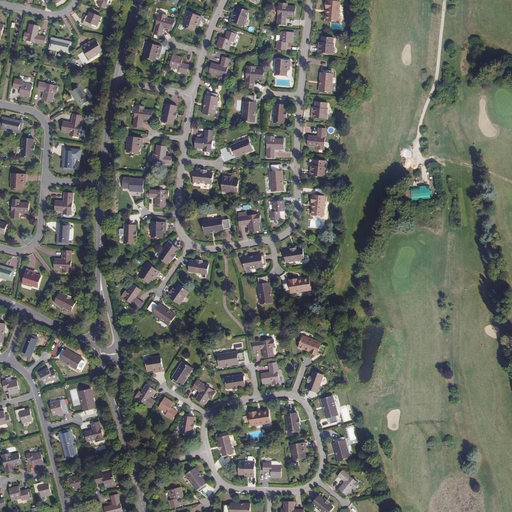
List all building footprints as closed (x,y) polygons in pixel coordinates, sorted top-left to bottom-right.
[(336,0),(325,0),(325,8),(327,8),(327,13),(325,12),(325,20),(337,21),(339,1),(337,1),(336,0)] [(286,3),(279,2),(277,23),(284,24),(285,16),(294,16),(295,6),(286,5),(286,3)] [(248,10),(236,6),(234,12),(232,11),(229,20),(243,25),(247,16),(246,16),(248,10)] [(202,16),(187,10),(184,19),(185,19),(182,26),(194,30),(196,25),(198,26),(202,16)] [(87,15),(85,15),(82,23),(89,26),(91,23),(96,26),(100,16),(89,11),(87,15)] [(166,14),(159,12),(153,32),(160,35),(163,26),(172,29),(175,19),(166,16),(166,14)] [(27,32),(24,32),(23,39),(44,44),(46,37),(37,35),(39,25),(29,23),(27,32)] [(236,34),(227,30),(224,38),(220,36),(216,46),(228,50),(231,40),(233,41),(236,34)] [(293,32),(280,30),(280,41),(277,41),(276,48),(286,49),(286,42),(292,42),(293,32)] [(334,37),(321,36),(321,42),(318,42),(317,51),(333,53),(334,43),(333,43),(334,37)] [(70,42),(52,38),(49,48),(68,52),(70,42)] [(89,41),(81,46),(89,59),(97,55),(96,54),(102,50),(95,40),(90,43),(89,41)] [(162,46),(147,41),(145,50),(145,51),(143,57),(155,60),(157,54),(159,55),(162,46)] [(183,57),(173,54),(169,67),(180,69),(179,72),(187,74),(189,65),(181,63),(183,57)] [(230,58),(223,56),(220,65),(211,62),(209,72),(218,75),(217,77),(224,79),(230,58)] [(290,60),(275,58),(274,68),(275,68),(274,74),(286,75),(286,69),(289,70),(290,60)] [(254,66),(247,65),(245,86),(252,87),(253,78),(262,79),(263,69),(254,68),(254,66)] [(320,84),(319,84),(318,91),(331,92),(333,73),(331,73),(331,70),(322,69),(321,72),(320,84)] [(24,80),(16,78),(14,87),(22,89),(20,94),(30,96),(33,84),(23,82),(24,80)] [(57,84),(39,80),(37,88),(43,89),(41,99),(51,101),(53,92),(56,92),(57,84)] [(89,101),(79,85),(71,90),(81,106),(89,101)] [(205,107),(203,106),(202,113),(214,116),(218,97),(216,96),(217,94),(208,92),(207,94),(205,107)] [(253,115),(254,102),(254,95),(245,94),(245,101),(243,101),(241,120),(254,122),(254,115),(253,115)] [(327,102),(315,101),(314,107),(312,107),(311,117),(327,118),(328,108),(327,108),(327,102)] [(174,118),(175,118),(176,112),(175,112),(177,106),(166,103),(162,122),(173,124),(174,118)] [(285,117),(286,111),(286,105),(275,104),(273,122),(285,123),(285,117)] [(143,106),(135,105),(132,126),(140,127),(141,119),(150,120),(152,110),(143,109),(143,106)] [(81,115),(74,114),(72,122),(63,120),(61,130),(70,132),(70,135),(77,136),(81,115)] [(22,122),(3,117),(1,127),(20,131),(22,122)] [(325,128),(318,127),(317,136),(308,135),(307,146),(317,147),(316,149),(323,150),(325,128)] [(204,139),(195,138),(194,148),(203,149),(203,151),(210,152),(213,131),(205,130),(204,139)] [(144,137),(128,135),(127,145),(128,145),(127,151),(139,153),(140,147),(143,147),(144,137)] [(274,136),(267,136),(267,157),(274,157),(274,149),(283,149),(283,139),(274,139),(274,136)] [(32,157),(32,151),(33,145),(33,139),(22,138),(21,156),(32,157)] [(246,151),(247,153),(253,150),(249,138),(231,145),(232,146),(229,147),(232,156),(235,155),(246,151)] [(167,146),(157,145),(155,154),(153,153),(152,161),(171,164),(172,156),(166,155),(167,146)] [(74,149),(64,149),(63,169),(73,169),(74,149)] [(326,160),(313,159),(313,165),(311,164),(310,174),(325,175),(326,166),(325,166),(326,160)] [(284,191),(283,184),(281,184),(280,171),(280,164),(270,164),(271,171),(269,172),(271,192),(284,191)] [(206,172),(200,171),(194,170),(193,181),(211,183),(213,172),(206,172)] [(26,175),(10,174),(9,182),(10,183),(10,189),(22,190),(23,184),(25,184),(26,175)] [(233,177),(223,176),(221,192),(231,192),(237,192),(238,180),(232,179),(233,177)] [(132,188),(125,187),(124,209),(131,209),(131,201),(141,201),(141,191),(132,190),(132,188)] [(430,187),(426,187),(426,191),(420,192),(420,187),(411,188),(412,201),(431,199),(430,187)] [(168,189),(149,188),(149,196),(155,196),(154,206),(165,206),(165,197),(168,197),(168,189)] [(325,189),(316,188),(315,195),(313,194),(312,203),(314,203),(314,207),(312,207),(312,215),(324,216),(326,196),(324,195),(325,189)] [(73,193),(65,192),(65,201),(56,201),(55,211),(65,212),(64,215),(72,215),(73,193)] [(20,198),(12,197),(11,219),(19,219),(19,210),(28,211),(29,201),(20,200),(20,198)] [(284,200),(271,201),(272,211),(270,212),(271,219),(279,219),(279,211),(284,210),(284,200)] [(260,220),(259,213),(246,215),(245,211),(238,213),(238,216),(239,224),(248,222),(249,231),(259,230),(259,229),(258,221),(260,220)] [(210,231),(223,228),(230,227),(228,218),(221,219),(221,218),(201,221),(204,233),(210,232),(210,231)] [(166,222),(151,221),(150,231),(151,231),(151,237),(163,237),(163,231),(166,231),(166,222)] [(135,236),(136,236),(136,231),(135,231),(136,224),(124,223),(124,242),(135,243),(135,236)] [(69,225),(59,224),(58,243),(68,244),(69,225)] [(171,259),(175,254),(174,254),(178,248),(169,242),(158,257),(167,264),(171,259)] [(296,248),(290,249),(284,250),(286,262),(304,259),(302,248),(297,248),(296,248)] [(72,250),(64,250),(64,259),(55,258),(55,269),(64,269),(64,272),(71,272),(72,250)] [(264,255),(261,255),(249,257),(248,255),(242,256),(244,269),(263,266),(263,265),(265,264),(264,255)] [(202,262),(202,261),(196,260),(196,261),(190,260),(188,272),(207,274),(208,263),(202,262)] [(160,271),(147,262),(141,270),(142,270),(139,276),(149,283),(153,278),(155,279),(160,271)] [(14,271),(0,266),(0,276),(11,280),(14,271)] [(36,274),(27,271),(22,286),(31,289),(31,288),(37,290),(41,279),(36,277),(36,274)] [(270,295),(268,282),(267,276),(258,277),(259,284),(257,284),(261,304),(273,302),(272,295),(270,295)] [(289,282),(283,283),(284,292),(291,291),(291,293),(311,290),(309,277),(302,278),(302,280),(298,280),(298,278),(289,279),(289,282)] [(184,288),(177,283),(168,295),(175,300),(176,300),(181,303),(188,293),(183,290),(184,288)] [(141,290),(133,284),(128,292),(126,290),(122,296),(139,308),(143,303),(136,297),(141,290)] [(71,297),(72,297),(66,294),(61,292),(55,301),(72,310),(77,300),(71,297)] [(169,312),(158,305),(153,301),(148,309),(153,313),(152,314),(169,326),(176,315),(170,311),(169,312)] [(159,304),(158,305),(169,312),(170,311),(159,304)] [(37,338),(28,335),(21,353),(30,356),(37,338)] [(321,342),(302,335),(298,346),(304,348),(305,347),(309,349),(308,351),(316,355),(317,352),(323,354),(326,346),(320,344),(321,342)] [(272,339),(252,343),(253,350),(261,348),(263,357),(273,356),(271,347),(274,346),(272,339)] [(70,364),(69,366),(75,370),(82,358),(66,349),(64,350),(62,349),(57,357),(60,358),(70,364)] [(226,364),(239,361),(245,360),(243,351),(237,353),(236,351),(217,354),(219,366),(226,365),(226,364)] [(152,357),(145,359),(147,370),(153,369),(153,372),(162,370),(160,355),(151,357),(152,357)] [(179,385),(181,383),(187,372),(189,373),(192,368),(182,361),(172,377),(173,378),(172,380),(179,385)] [(275,362),(268,363),(269,371),(261,373),(262,383),(271,381),(272,384),(279,382),(275,362)] [(47,367),(38,372),(43,383),(53,379),(54,380),(57,378),(54,372),(50,373),(47,367)] [(311,376),(309,382),(307,388),(317,391),(324,375),(314,370),(311,377),(311,376)] [(187,372),(181,383),(182,384),(189,373),(187,372)] [(233,388),(239,387),(239,386),(245,385),(243,374),(225,377),(227,388),(233,387),(233,388)] [(7,380),(3,381),(5,388),(8,387),(10,394),(20,392),(17,380),(7,382),(7,380)] [(215,391),(197,380),(194,386),(201,391),(196,399),(205,404),(210,396),(212,397),(215,391)] [(155,389),(146,384),(141,392),(139,390),(135,397),(151,407),(155,401),(150,397),(155,389)] [(81,397),(84,410),(85,410),(86,416),(95,414),(94,407),(95,407),(91,388),(78,390),(80,397),(81,397)] [(324,405),(327,417),(328,417),(330,423),(338,421),(337,415),(338,414),(333,395),(321,398),(322,405),(324,405)] [(173,402),(165,397),(158,407),(167,413),(166,415),(172,419),(177,411),(170,407),(173,402)] [(59,400),(49,402),(52,414),(57,413),(58,414),(66,412),(65,404),(60,405),(59,400)] [(23,408),(15,410),(17,418),(21,417),(22,423),(32,420),(29,408),(24,409),(23,408)] [(249,414),(243,415),(244,424),(250,423),(251,425),(270,421),(268,409),(261,410),(261,412),(257,412),(257,410),(248,411),(249,414)] [(4,410),(0,411),(0,424),(7,423),(7,424),(11,423),(9,416),(5,417),(4,410)] [(299,424),(298,418),(297,418),(296,412),(285,413),(289,432),(299,430),(298,424),(299,424)] [(192,429),(193,423),(192,423),(193,417),(182,415),(180,434),(191,435),(191,429),(192,429)] [(93,429),(84,431),(87,442),(96,439),(96,442),(104,440),(99,421),(92,423),(93,429)] [(70,430),(60,432),(66,457),(76,455),(70,430)] [(219,442),(221,448),(222,454),(233,452),(229,434),(218,436),(219,442)] [(334,440),(335,442),(338,454),(336,454),(338,461),(350,458),(345,440),(344,440),(343,437),(334,440)] [(305,442),(290,444),(292,454),(293,454),(293,459),(305,458),(304,452),(306,451),(305,442)] [(11,452),(3,454),(8,473),(15,471),(14,465),(23,462),(20,452),(11,454),(11,452)] [(30,452),(26,453),(28,461),(32,460),(33,466),(44,464),(41,452),(31,454),(30,452)] [(246,462),(239,461),(239,473),(245,473),(245,476),(255,476),(255,461),(246,461),(246,462)] [(272,462),(264,462),(264,471),(271,472),(271,477),(282,477),(282,465),(272,465),(272,462)] [(207,486),(205,484),(198,473),(200,472),(196,467),(186,474),(196,490),(197,489),(199,491),(207,486)] [(341,470),(337,475),(344,481),(338,488),(346,494),(352,487),(354,489),(358,483),(341,470)] [(101,472),(94,474),(96,483),(103,481),(105,487),(115,484),(112,472),(102,474),(101,472)] [(198,473),(205,484),(207,483),(200,472),(198,473)] [(79,475),(68,478),(72,490),(77,489),(77,490),(86,488),(84,479),(80,480),(79,475)] [(43,482),(34,484),(36,492),(40,492),(41,497),(51,495),(48,482),(43,484),(43,482)] [(19,486),(9,488),(12,501),(22,498),(23,500),(31,499),(28,489),(21,491),(19,486)] [(181,486),(169,489),(172,499),(170,500),(172,507),(180,505),(179,498),(184,496),(181,486)] [(122,511),(118,494),(111,495),(113,504),(104,506),(105,511),(122,511)] [(326,511),(331,506),(327,502),(322,499),(318,495),(311,503),(321,511),(326,511)] [(283,510),(281,510),(280,511),(302,511),(302,510),(293,510),(293,501),(283,501),(283,510)] [(250,511),(250,502),(244,502),(244,504),(231,504),(224,504),(224,511),(250,511)]
